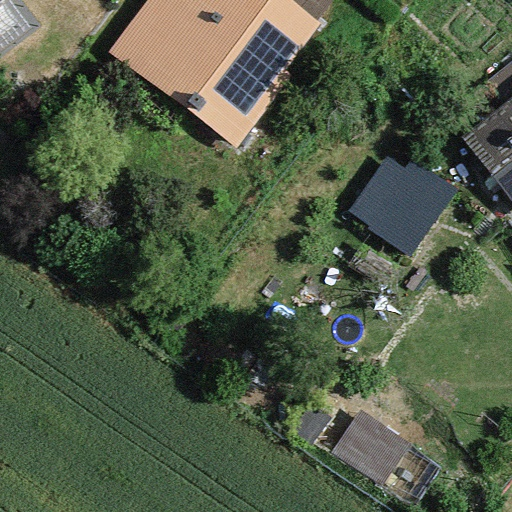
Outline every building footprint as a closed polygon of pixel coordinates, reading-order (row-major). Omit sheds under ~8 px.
[(328,6),(319,0),(195,0),(191,8),(179,0),(153,0),(112,59),(233,143),(328,6)] [(511,66),(495,79),(511,102),(511,66)] [(511,194),(511,111),(472,142),(511,194)] [(453,190),(418,168),(410,180),(389,166),(355,217),(375,230),(374,232),(407,255),(453,190)] [(390,483),(416,441),(365,410),(339,452),(390,483)]
